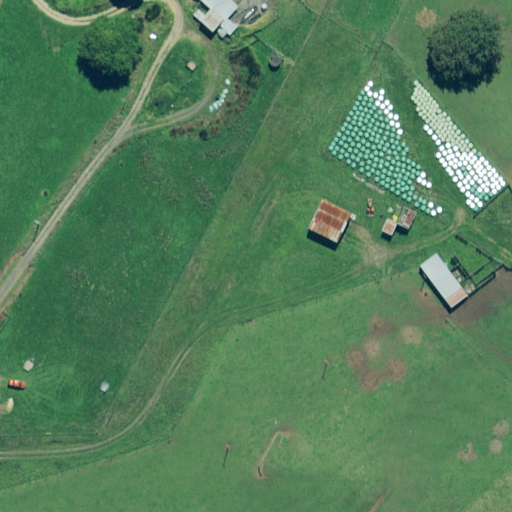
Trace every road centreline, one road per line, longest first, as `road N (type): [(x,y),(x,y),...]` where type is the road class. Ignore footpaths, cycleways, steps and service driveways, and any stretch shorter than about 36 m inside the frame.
road 1 (unknown): [(124,111),(138,55),(159,29),(173,26),(201,39),(207,70),(189,98),(145,110)]
road 2 (unknown): [(0,278),(124,111)]
